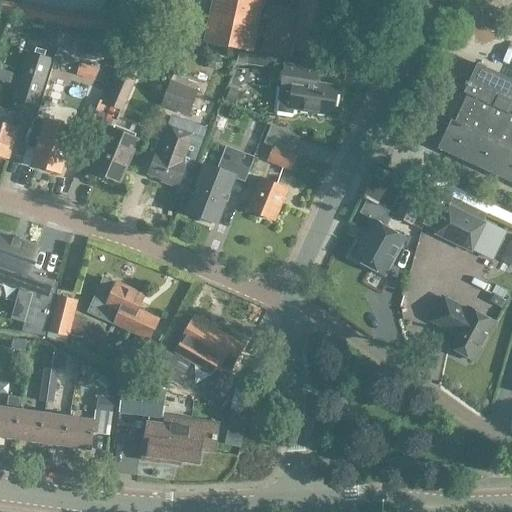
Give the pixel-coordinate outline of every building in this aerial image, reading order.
[(284,7),(285,0),(291,1),(291,0),(215,0),(206,43),(250,52),(254,35),(265,38),(262,52),(290,58),(293,44),(324,50),(334,1),(328,0),(300,0),(298,10),(284,7)] [(78,55),(123,62),(124,60),(127,39),(82,31),(78,55)] [(200,38),(185,35),(183,46),(198,49),(200,38)] [(37,107),(52,59),(29,52),(14,100),(37,107)] [(246,66),(274,70),(275,60),(247,56),(248,55),(240,54),(239,61),(246,62),(246,66)] [(123,62),(113,84),(105,105),(122,112),(141,67),(124,60),(123,62)] [(463,93),(468,96),(456,122),(451,120),(438,149),(511,185),(511,80),(477,65),(463,93)] [(284,66),(280,91),(277,113),(292,115),(293,112),(333,118),(334,112),(341,109),(342,98),(337,94),(338,88),(317,85),(319,71),(284,66)] [(174,77),(171,85),(170,84),(162,107),(188,117),(196,94),(194,93),(197,85),(174,77)] [(94,130),(105,105),(113,84),(107,82),(88,128),(94,130)] [(143,128),(159,112),(148,101),(132,117),(143,128)] [(47,123),(36,120),(27,149),(38,153),(34,167),(61,176),(75,131),(47,122),(47,123)] [(0,124),(0,157),(8,160),(17,130),(0,124)] [(176,188),(185,163),(184,162),(194,134),(169,125),(158,153),(157,152),(149,175),(162,180),(161,182),(176,188)] [(88,172),(121,185),(140,140),(108,126),(88,172)] [(300,139),(271,126),(263,144),(273,148),(267,162),(291,172),(297,156),(293,155),(300,139)] [(205,167),(187,213),(200,218),(199,221),(210,225),(211,222),(215,223),(232,178),(243,182),(252,158),(234,152),(229,165),(220,161),(216,171),(205,167)] [(261,179),(248,211),(274,223),(288,191),(261,179)] [(425,203),(408,193),(396,214),(413,224),(425,203)] [(449,203),(431,194),(422,228),(434,233),(433,235),(469,252),(482,225),(446,208),(449,203)] [(350,257),(354,259),(353,260),(385,278),(405,240),(374,222),(359,248),(356,246),(350,257)] [(511,255),(511,228),(503,226),(495,250),(511,255)] [(45,251),(38,248),(2,235),(2,237),(0,236),(0,277),(18,284),(15,294),(32,299),(23,335),(43,340),(51,306),(53,306),(59,280),(37,272),(45,251)] [(104,281),(89,313),(150,341),(159,321),(135,310),(142,295),(117,283),(115,287),(104,281)] [(47,333),(69,338),(78,301),(56,296),(47,333)] [(474,363),(495,324),(467,309),(466,311),(444,300),(432,322),(446,330),(446,329),(454,333),(446,347),(474,363)] [(216,333),(204,354),(230,369),(243,348),(216,333)] [(191,384),(195,367),(185,365),(181,382),(191,384)] [(44,369),(41,385),(55,387),(58,371),(44,369)] [(41,385),(39,402),(53,404),(55,387),(41,385)] [(162,420),(165,395),(120,390),(117,415),(162,420)] [(95,411),(113,413),(115,399),(97,397),(95,411)] [(0,436),(15,439),(19,411),(0,408),(0,436)] [(43,415),(19,411),(15,439),(39,442),(43,415)] [(39,442),(65,446),(69,418),(43,415),(39,442)] [(94,422),(69,418),(65,446),(90,450),(94,422)] [(179,461),(198,464),(200,450),(213,452),(217,425),(170,418),(169,426),(148,423),(144,449),(150,450),(148,458),(179,462),(179,461)]
